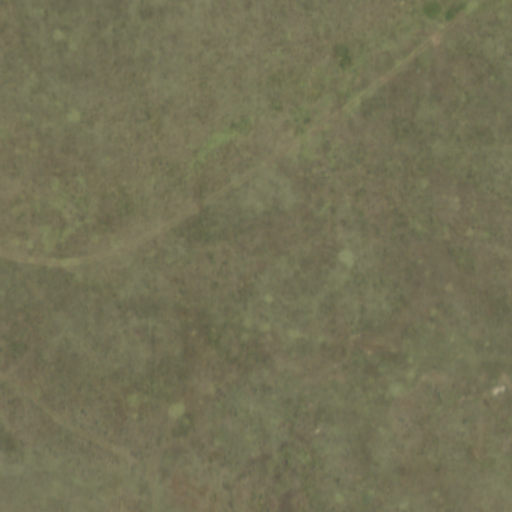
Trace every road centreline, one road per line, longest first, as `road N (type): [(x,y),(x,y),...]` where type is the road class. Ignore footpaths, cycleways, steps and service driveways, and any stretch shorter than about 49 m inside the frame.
road 1 (track): [(511,364),(318,335),(78,263),(0,253)]
road 2 (track): [(78,263),(127,222),(485,0)]
